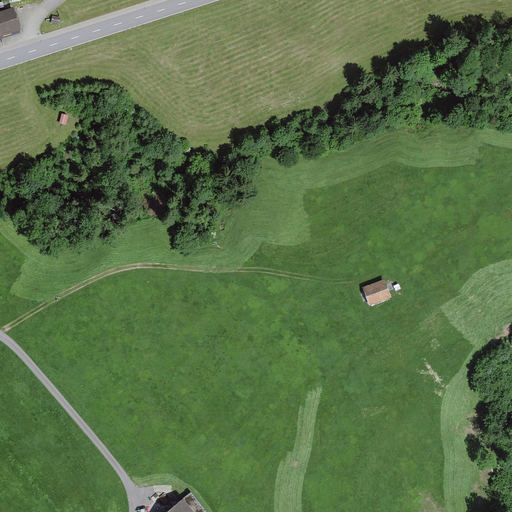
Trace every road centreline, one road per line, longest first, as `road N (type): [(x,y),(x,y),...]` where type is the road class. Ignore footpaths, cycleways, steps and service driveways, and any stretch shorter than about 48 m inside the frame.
road 1 (track): [(0,332),(136,267),(319,279)]
road 2 (secondary): [(33,51),(194,0)]
